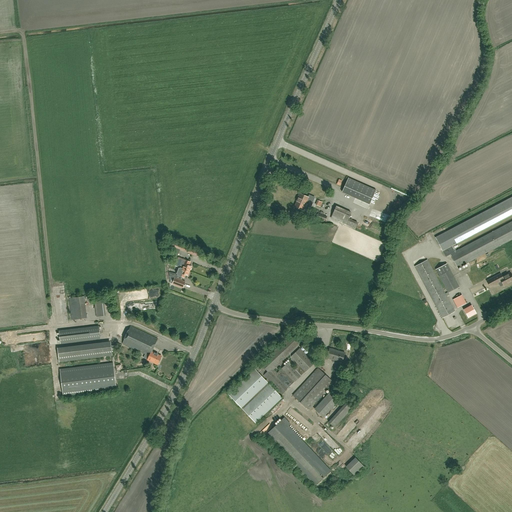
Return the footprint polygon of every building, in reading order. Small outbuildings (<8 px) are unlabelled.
[(370,204),(371,202),(376,190),(348,178),(342,192),(370,204)] [(309,198),(300,194),(298,198),(299,199),(295,207),(303,211),(305,206),(311,208),(313,203),(308,201),(309,198)] [(446,257),(451,255),(458,268),(511,239),(511,222),(455,252),(452,247),(511,215),(511,198),(436,238),(446,257)] [(331,218),(357,229),(362,217),(348,211),(336,206),(331,218)] [(173,247),(183,251),(193,255),(194,251),(187,247),(179,244),(169,240),(168,244),(169,245),(168,248),(172,249),(173,247)] [(190,271),(191,267),(189,266),(190,262),(186,261),(185,261),(182,260),(179,267),(190,271)] [(442,318),(455,312),(427,260),(415,267),(442,318)] [(436,270),(440,276),(448,293),(459,287),(447,264),(436,270)] [(190,271),(179,267),(177,274),(169,275),(170,282),(170,283),(183,287),(185,282),(175,278),(177,274),(180,276),(184,277),(185,275),(188,276),(190,271)] [(491,287),(498,283),(501,282),(504,286),(509,284),(508,283),(511,281),(511,275),(511,273),(502,277),(501,274),(487,281),(491,287)] [(73,320),(88,318),(86,296),(70,298),(73,320)] [(453,301),(457,308),(465,304),(461,296),(453,301)] [(96,301),(97,317),(105,317),(104,301),(96,301)] [(469,318),(477,314),(471,304),(464,309),(469,318)] [(439,327),(453,320),(451,316),(437,323),(439,327)] [(101,339),(99,326),(59,331),(61,343),(101,339)] [(125,339),(123,343),(149,356),(148,360),(158,365),(161,356),(152,352),(157,339),(131,327),(125,339)] [(276,350),(260,364),(265,369),(267,372),(263,376),(267,379),(266,381),(260,375),(255,369),(228,394),(229,394),(256,423),(282,398),(269,384),(270,383),(281,395),(314,364),(300,348),(290,357),(292,359),(277,373),(274,369),(301,343),(292,334),(276,350)] [(111,345),(58,352),(59,362),(112,355),(111,345)] [(342,361),(345,353),(338,351),(338,352),(329,350),(327,358),(336,361),(336,359),(342,361)] [(60,369),(63,397),(116,390),(113,363),(60,369)] [(308,410),(334,383),(318,368),(293,396),(308,410)] [(339,400),(332,394),(317,411),(323,418),(339,400)] [(352,408),(346,403),(328,422),(334,428),(352,408)] [(330,471),(282,420),(267,435),(314,485),(330,471)] [(346,467),(355,476),(364,467),(355,458),(346,467)]
